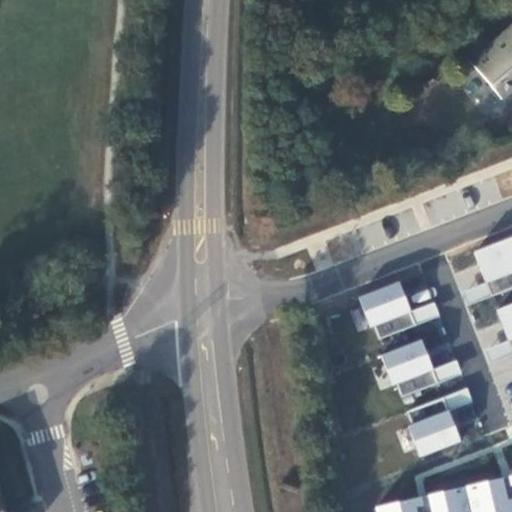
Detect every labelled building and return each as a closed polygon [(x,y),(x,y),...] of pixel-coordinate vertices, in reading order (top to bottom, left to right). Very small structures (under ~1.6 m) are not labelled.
[(0,0),(0,57),(3,66),(64,43),(47,0),(0,0)] [(501,100),(511,90),(511,26),(471,63),(501,100)] [(511,236),(472,251),(491,297),(511,289),(511,236)] [(401,281),(358,296),(370,328),(374,326),(380,340),(417,326),(401,281)] [(511,303),(495,310),(511,349),(511,303)] [(422,339),(381,355),(392,385),(396,384),(401,398),(439,384),(422,339)] [(408,426),(419,458),(463,442),(444,396),(407,411),(413,424),(408,426)] [(511,511),(511,472),(372,504),(373,511),(511,511)]
